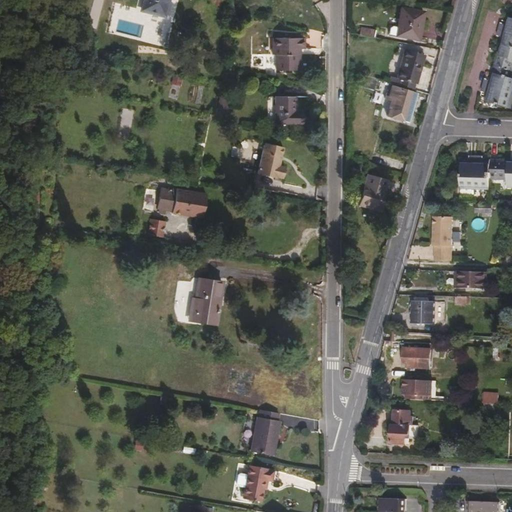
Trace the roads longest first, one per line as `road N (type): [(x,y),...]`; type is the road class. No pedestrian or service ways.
road 1 (residential): [(336,0),(332,369),(337,408),(351,417)]
road 2 (secondary): [(351,417),(433,125)]
road 3 (residential): [(338,471),(511,479)]
road 4 (secondary): [(433,125),(467,0)]
